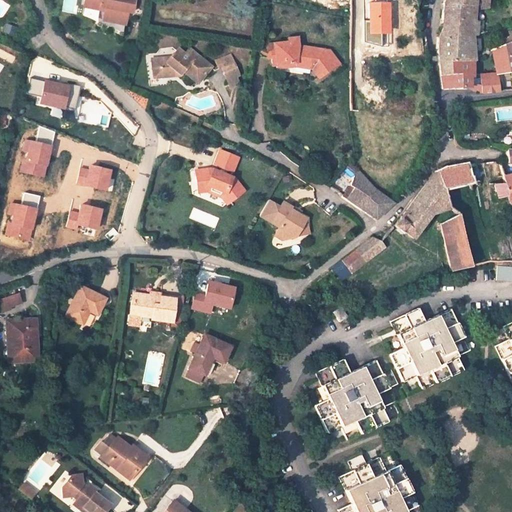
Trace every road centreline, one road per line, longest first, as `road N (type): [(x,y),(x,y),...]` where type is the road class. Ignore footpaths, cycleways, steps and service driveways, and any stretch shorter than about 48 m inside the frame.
road 1 (residential): [(511,294),(464,293),(382,316),(291,371),(277,407),(320,511)]
road 2 (residential): [(35,0),(64,57),(104,81),(147,129),(121,250)]
road 3 (residential): [(438,98),(444,152),(387,217),(294,288)]
road 4 (residential): [(294,288),(241,406),(248,461),(273,511)]
road 5 (unknown): [(372,229),(248,142),(215,79)]
road 6 (residential): [(294,288),(218,261),(121,250)]
road 7 (residential): [(121,250),(0,278)]
